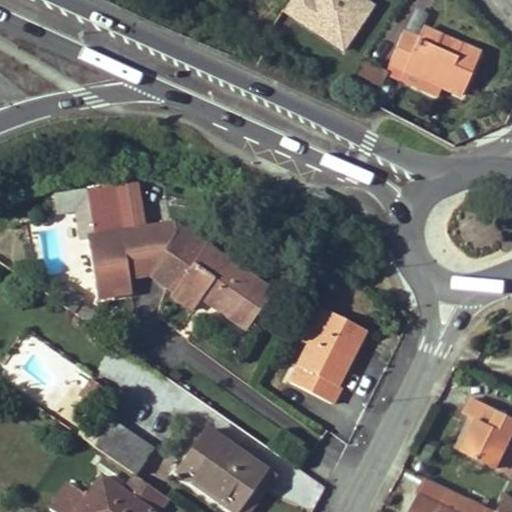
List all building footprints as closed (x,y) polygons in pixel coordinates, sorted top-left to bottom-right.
[(313,0),(298,23),(344,55),(374,11),(364,4),(367,0),(313,0)] [(391,63),(405,70),(443,86),(462,94),(480,53),(423,28),(419,39),(404,33),(391,63)] [(356,81),(376,91),(386,73),(366,63),(356,81)] [(400,80),(438,97),(443,86),(405,70),(400,80)] [(246,328),(272,292),(180,229),(171,241),(168,239),(145,241),(144,232),(89,238),(95,298),(133,294),(131,276),(149,273),(174,291),(172,295),(192,309),(200,297),(246,328)] [(310,343),(326,311),(321,308),(305,340),(310,343)] [(310,343),(290,383),(332,405),(340,388),(337,387),(352,358),(345,354),(359,327),(326,311),(310,343)] [(359,327),(345,354),(352,358),(365,331),(359,327)] [(466,413),(471,416),(480,420),(464,452),(497,469),(511,437),(511,417),(473,398),(466,413)] [(464,452),(480,420),(471,416),(455,448),(464,452)] [(94,447),(134,475),(152,450),(112,422),(94,447)] [(236,511),(266,471),(208,430),(178,473),(232,511),(236,511)] [(511,473),(511,437),(497,469),(511,476),(511,473)] [(282,455),(297,466),(308,451),(292,440),(282,455)] [(249,511),(274,477),(266,471),(236,511),(249,511)] [(69,483),(51,509),(54,511),(158,511),(168,498),(154,489),(150,490),(146,486),(148,484),(134,475),(123,491),(102,476),(88,497),(69,483)] [(495,511),(431,479),(414,511),(495,511)] [(511,511),(511,501),(504,498),(496,511),(511,511)]
